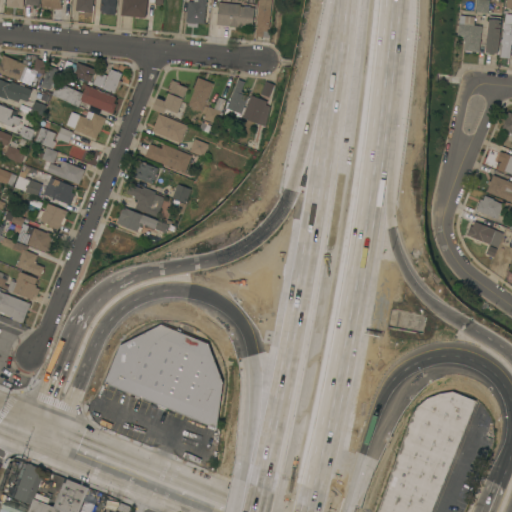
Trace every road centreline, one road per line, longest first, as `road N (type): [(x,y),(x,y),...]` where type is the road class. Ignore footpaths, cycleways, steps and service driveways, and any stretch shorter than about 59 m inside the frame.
road 1 (motorway): [(308,504),(338,375),(389,0)]
road 2 (motorway): [(349,0),(328,222),(274,492)]
road 3 (residential): [(157,50),(48,331),(31,354)]
road 4 (motorway): [(437,306),(401,261),(392,227),(390,0)]
road 5 (residential): [(0,34),(264,60)]
road 6 (motorway): [(381,389),(433,352),(468,353),(493,367),(511,390),(500,480)]
road 7 (motorway): [(296,186),(265,235),(233,254),(119,284)]
road 8 (primary): [(27,433),(211,505)]
road 9 (motorway): [(337,0),(296,186)]
road 10 (residential): [(458,155),(441,238),(463,271),(511,310)]
road 11 (motorway): [(119,284),(80,321),(27,433)]
road 12 (motorway): [(98,334),(127,303),(163,288),(203,290),(244,325)]
road 13 (motorway): [(244,325),(265,391),(255,487)]
road 14 (motorway): [(329,511),(361,419),(381,389)]
road 15 (motorway): [(27,433),(68,406),(98,334)]
